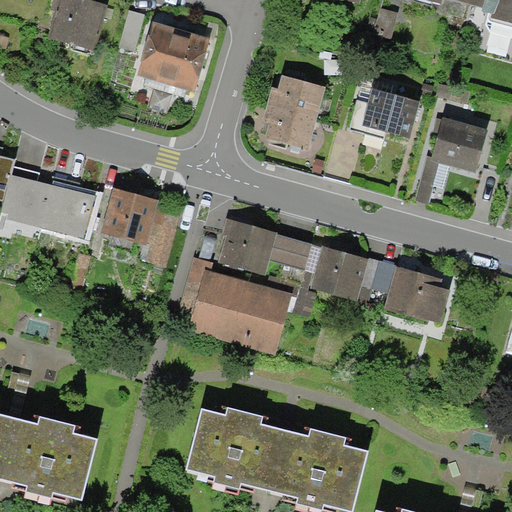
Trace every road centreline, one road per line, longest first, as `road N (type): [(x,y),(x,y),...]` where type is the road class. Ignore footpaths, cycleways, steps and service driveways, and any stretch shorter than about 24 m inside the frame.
road 1 (residential): [(511,255),(208,171)]
road 2 (residential): [(208,171),(72,134),(0,99)]
road 3 (residential): [(208,171),(249,12)]
